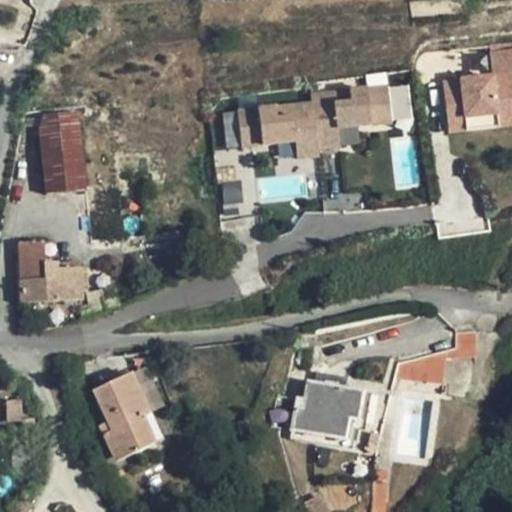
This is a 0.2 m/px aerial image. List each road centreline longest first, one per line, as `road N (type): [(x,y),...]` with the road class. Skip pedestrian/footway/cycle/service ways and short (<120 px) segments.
road 1 (residential): [(511,300),(384,297),(254,327),(83,340)]
road 2 (residential): [(83,340),(134,311),(233,285),(271,248),(321,226),(434,213)]
road 3 (residential): [(18,344),(97,511)]
road 4 (residential): [(0,151),(24,61),(52,0)]
